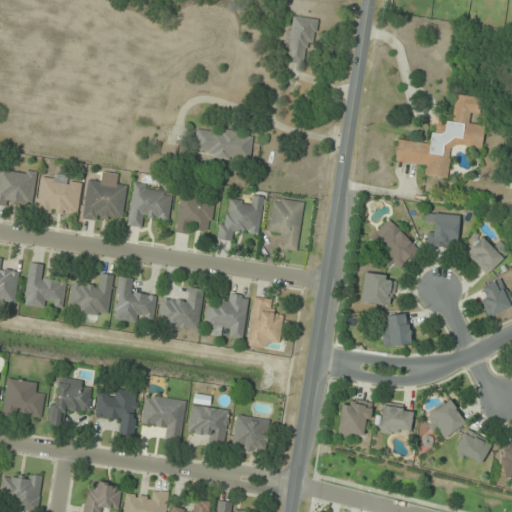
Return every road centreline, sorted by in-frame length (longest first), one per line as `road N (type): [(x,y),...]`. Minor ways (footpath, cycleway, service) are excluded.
road 1 (tertiary): [(289,511),(369,0)]
road 2 (residential): [(0,232),(325,286)]
road 3 (residential): [(292,494),(0,443)]
road 4 (residential): [(315,363),(387,374),(446,367),(511,332)]
road 5 (residential): [(499,401),(440,292)]
road 6 (residential): [(294,481),(412,511)]
